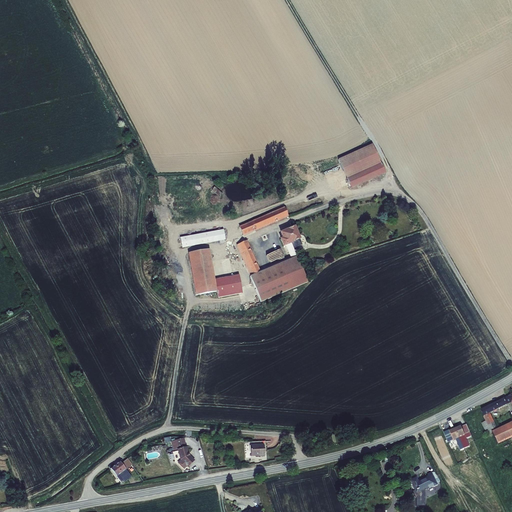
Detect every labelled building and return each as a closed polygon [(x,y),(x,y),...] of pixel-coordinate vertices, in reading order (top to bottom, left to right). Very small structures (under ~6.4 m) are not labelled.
[(335,154),(336,156),(377,154),(369,138),(335,154)] [(383,165),(377,154),(336,156),(350,182),(383,165)] [(222,194),(215,187),(212,191),(219,198),(222,194)] [(284,207),(239,226),(243,236),(288,216),(284,207)] [(300,239),(295,226),(287,229),(279,232),(281,238),(279,239),(283,247),(286,246),(294,243),(293,242),(300,240),(300,239)] [(223,230),(180,237),(182,248),(225,240),(223,230)] [(247,240),(236,245),(246,268),(248,272),(250,276),(261,272),(247,240)] [(302,245),(300,240),(293,242),(294,243),(286,246),(291,259),(295,257),(296,257),(293,249),(302,245)] [(242,293),(239,275),(215,279),(209,249),(188,253),(195,296),(217,292),(218,298),(242,293)] [(261,272),(250,276),(261,303),(308,282),(295,257),(291,259),(261,272)] [(503,399),(487,408),(489,411),(495,424),(502,421),(496,410),(511,401),(511,399),(510,395),(503,399)] [(511,422),(498,429),(504,442),(511,437),(511,422)] [(466,423),(460,426),(467,441),(470,440),(467,434),(470,432),(466,423)] [(467,441),(460,426),(453,429),(457,438),(460,436),(463,443),(467,441)] [(171,442),(172,448),(173,451),(177,450),(180,460),(180,461),(177,463),(184,470),(187,467),(188,468),(195,461),(190,456),(189,456),(189,454),(184,438),(171,442)] [(256,440),(253,440),(252,451),(260,452),(256,440)] [(267,441),(256,440),(260,452),(266,453),(267,441)] [(112,468),(110,469),(117,477),(122,485),(132,477),(126,470),(132,465),(128,459),(125,461),(121,464),(119,462),(112,468)] [(422,473),(416,476),(422,489),(434,483),(435,485),(443,481),(437,468),(433,470),(434,472),(424,477),(422,473)]
